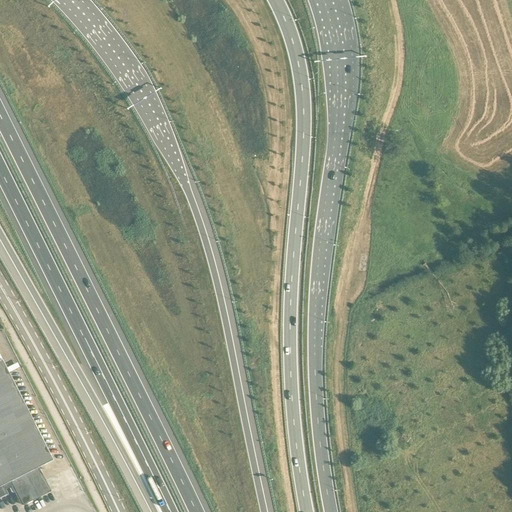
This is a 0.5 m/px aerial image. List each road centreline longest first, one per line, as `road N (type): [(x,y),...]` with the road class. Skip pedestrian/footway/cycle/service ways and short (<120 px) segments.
road 1 (motorway): [(263,511),(193,212),(138,101),(64,3)]
road 2 (trunk): [(274,0),(302,79),(290,384),(307,511)]
road 3 (trunk): [(330,511),(314,346),(337,102),(322,0)]
road 4 (motorway): [(195,511),(0,116)]
road 5 (motorway): [(0,170),(169,511)]
road 6 (motorway): [(0,234),(157,511)]
road 7 (track): [(354,511),(342,341),(359,257)]
road 8 (secondary): [(117,511),(0,284)]
